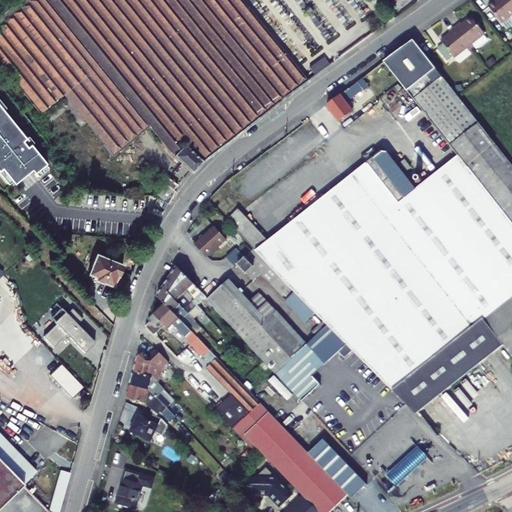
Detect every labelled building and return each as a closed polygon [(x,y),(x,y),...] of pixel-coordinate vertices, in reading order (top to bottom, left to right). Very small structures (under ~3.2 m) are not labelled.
[(307,80),(244,0),(14,0),(1,10),(5,16),(0,20),(0,54),(41,109),(65,91),(112,153),(150,125),(169,152),(192,172),(202,160),(228,138),(267,108),(307,80)] [(487,11),(500,28),(511,19),(511,13),(501,0),(498,0),(494,3),(495,5),(487,11)] [(511,0),(501,0),(511,13),(511,0)] [(454,33),(472,56),(474,54),(471,50),(484,40),(470,23),(461,31),(459,29),(454,33)] [(472,56),(454,33),(448,38),(450,40),(441,46),(443,49),(437,54),(446,66),(452,61),(454,63),(466,54),(469,58),(472,56)] [(511,162),(418,43),(387,65),(399,80),(461,158),(511,221),(511,162)] [(305,69),(311,77),(323,70),(317,61),(305,69)] [(0,169),(1,169),(29,198),(44,184),(57,197),(78,181),(4,89),(0,93),(0,169)] [(340,96),(327,105),(333,114),(340,122),(353,112),(346,104),(340,96)] [(354,349),(394,390),(511,297),(511,221),(461,158),(419,191),(390,155),(383,155),(259,251),(329,323),(354,349)] [(422,174),(415,179),(420,185),(426,180),(422,174)] [(172,196),(158,185),(149,197),(163,208),(168,200),(172,196)] [(225,243),(212,229),(193,248),(206,261),(225,243)] [(236,250),(227,260),(235,268),(238,265),(244,258),(236,250)] [(116,268),(89,257),(84,269),(85,270),(81,278),(105,289),(109,280),(111,281),(116,268)] [(244,258),(238,265),(247,274),(254,267),(245,258),(244,258)] [(170,278),(194,302),(198,307),(208,298),(186,275),(178,267),(170,278)] [(164,289),(185,311),(194,302),(170,278),(164,289)] [(210,299),(217,307),(223,315),(276,373),(308,343),(259,293),(250,302),(229,281),(210,299)] [(158,298),(166,305),(182,323),(189,315),(185,311),(164,289),(158,298)] [(511,297),(394,390),(413,409),(417,407),(475,361),(490,350),(503,365),(511,357),(511,297)] [(97,340),(79,323),(84,318),(73,307),(68,312),(62,305),(50,317),(57,323),(44,336),(55,346),(67,334),(86,352),(97,340)] [(152,325),(160,334),(167,328),(192,356),(197,351),(211,365),(206,369),(246,411),(260,426),(254,431),(300,479),(323,471),(307,454),(182,323),(166,305),(149,322),(152,325)] [(329,323),(308,343),(276,373),(301,400),(320,383),(312,375),(339,351),(343,357),(346,357),(354,349),(329,323)] [(160,334),(152,325),(147,330),(155,338),(160,334)] [(155,376),(160,382),(162,368),(168,363),(156,350),(150,356),(145,352),(141,352),(136,371),(155,376)] [(136,371),(132,383),(153,390),(169,408),(173,404),(163,393),(167,389),(160,382),(155,376),(136,371)] [(132,383),(128,397),(146,402),(156,412),(159,410),(163,414),(169,408),(153,390),(132,383)] [(226,401),(215,412),(239,437),(242,434),(247,438),(254,431),(240,416),(226,401)] [(260,426),(246,411),(240,416),(254,431),(260,426)] [(146,419),(159,426),(162,419),(149,412),(146,419)] [(146,419),(140,416),(133,432),(152,441),(159,426),(146,419)] [(254,431),(247,438),(289,483),(300,479),(254,431)] [(45,494),(28,475),(34,470),(0,433),(0,456),(22,480),(40,499),(45,494)] [(322,440),(307,454),(323,471),(346,496),(350,499),(365,485),(322,440)] [(419,445),(389,474),(399,485),(429,456),(419,445)] [(0,501),(22,480),(0,456),(0,501)] [(59,467),(47,507),(49,508),(52,511),(55,511),(67,469),(59,467)] [(265,469),(254,479),(247,478),(246,490),(250,495),(266,495),(267,494),(279,508),(291,496),(265,469)] [(300,479),(289,483),(302,497),(285,511),(329,511),(346,496),(323,471),(300,479)] [(139,479),(121,473),(111,505),(129,511),(139,479)]
